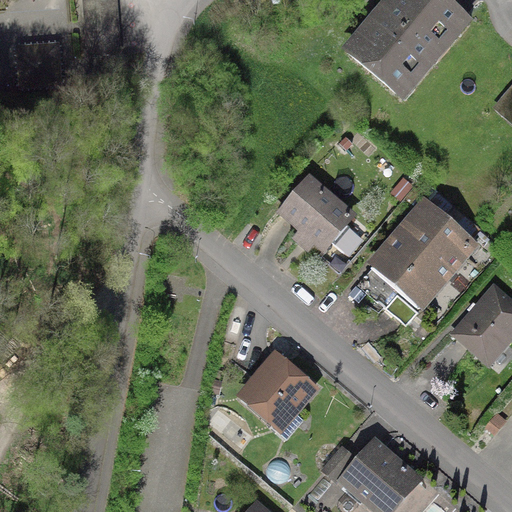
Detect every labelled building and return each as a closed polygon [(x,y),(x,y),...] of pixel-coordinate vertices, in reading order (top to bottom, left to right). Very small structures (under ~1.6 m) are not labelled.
[(114,57),(110,0),(84,0),(89,59),(114,57)] [(373,29),(370,26),(346,54),(396,97),(405,85),(409,88),(432,62),(428,59),(441,44),(444,47),(454,35),(451,32),(461,21),(436,0),(392,0),(378,17),(381,20),(373,29)] [(54,49),(17,51),(20,88),(57,86),(54,49)] [(511,90),(502,102),(511,110),(511,90)] [(349,220),(306,184),(281,215),(303,233),(297,240),(304,247),(306,247),(311,241),(322,250),(328,244),(342,255),(356,238),(343,227),(349,220)] [(468,249),(423,209),(356,287),(402,326),(468,249)] [(511,308),(492,291),(452,337),(482,363),(500,342),(504,346),(511,336),(511,308)] [(311,392),(274,360),(241,399),(273,426),(286,411),(291,415),(311,392)] [(338,482),(373,511),(385,511),(413,481),(375,448),(360,466),(355,462),(338,482)] [(340,451),(320,473),(332,483),(351,460),(340,451)]
